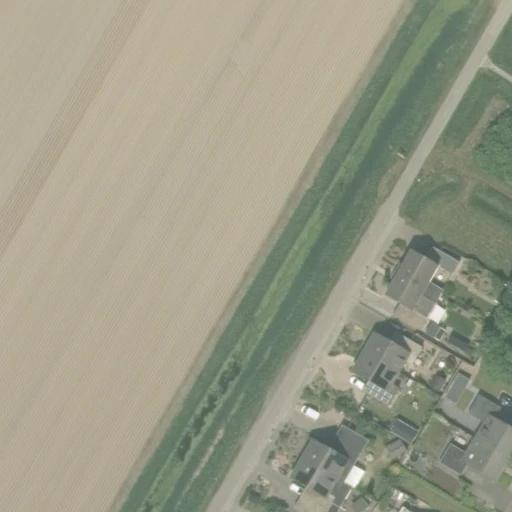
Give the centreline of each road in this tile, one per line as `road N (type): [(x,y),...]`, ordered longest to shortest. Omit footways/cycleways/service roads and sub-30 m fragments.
road 1 (unclassified): [(212,511),(508,0)]
road 2 (track): [(113,511),(409,0)]
